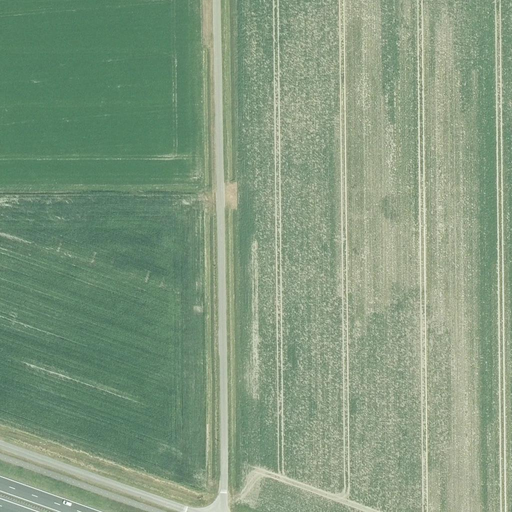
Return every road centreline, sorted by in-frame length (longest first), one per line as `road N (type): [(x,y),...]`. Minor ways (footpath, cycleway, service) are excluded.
road 1 (unclassified): [(220,511),(216,0)]
road 2 (unclassified): [(193,511),(0,444)]
